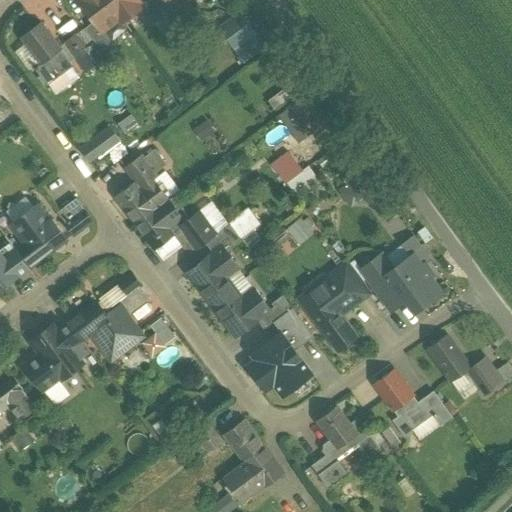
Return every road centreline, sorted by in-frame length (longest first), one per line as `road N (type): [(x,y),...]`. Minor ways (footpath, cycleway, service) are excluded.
road 1 (unclassified): [(482,280),(331,394),(279,411),(250,397),(119,226)]
road 2 (unclassified): [(273,0),(482,280)]
road 3 (unclassified): [(119,226),(0,65)]
road 4 (unclassified): [(119,226),(0,318)]
